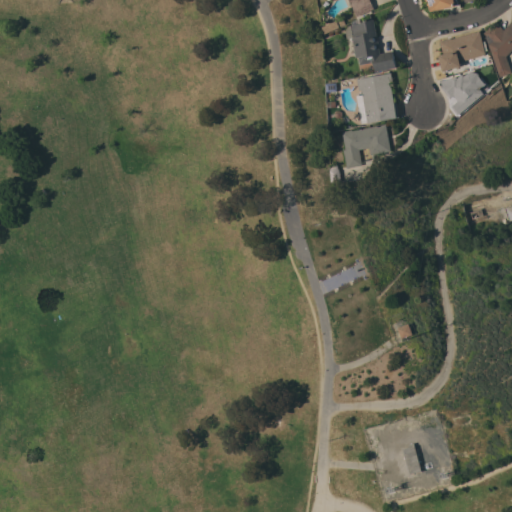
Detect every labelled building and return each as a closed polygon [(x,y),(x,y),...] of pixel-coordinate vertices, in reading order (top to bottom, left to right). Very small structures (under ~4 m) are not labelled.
[(370,0),(374,8),(357,16),(349,0),(370,0)] [(456,0),(457,4),(455,4),(455,5),(430,11),(425,0),(456,0)] [(341,18),(343,24),(323,32),(321,26),(341,18)] [(380,53),(393,51),(396,67),(375,71),(373,62),(359,65),(357,57),(356,57),(350,25),(360,23),(360,22),(373,19),(380,53)] [(485,36),(486,35),(484,33),(490,26),(492,28),(495,25),(494,23),(496,21),(504,30),(508,26),(511,20),(511,51),(507,56),(511,69),(511,72),(501,77),(485,36)] [(452,38),(452,37),(463,34),(463,35),(479,30),(482,41),(484,41),(487,50),(485,51),(486,54),(460,61),(461,66),(443,71),(438,55),(443,54),(439,41),(450,38),(450,39),(452,38)] [(391,72),(393,85),(391,85),(393,100),(395,99),(399,117),(367,123),(367,122),(361,123),(356,95),(362,94),(361,90),(359,90),(356,78),(391,72)] [(459,115),(451,106),(458,101),(454,95),(450,98),(441,87),(442,87),(441,85),(442,84),(439,81),(456,76),(457,78),(462,74),(464,76),(467,73),(472,72),(478,73),(487,84),(481,89),(485,93),(459,115)] [(386,123),(392,150),(371,155),(369,147),(360,149),(363,165),(346,168),(343,150),(345,149),(342,131),(352,129),(352,130),(386,123)] [(340,182),(329,182),(328,170),(335,165),(338,171),(340,182)] [(479,208),(481,215),(470,219),(468,212),(479,208)] [(409,323),(413,334),(401,338),(397,327),(409,323)] [(402,449),(408,447),(407,444),(413,443),(418,460),(420,460),(421,462),(419,463),(421,471),(409,474),(402,449)]
